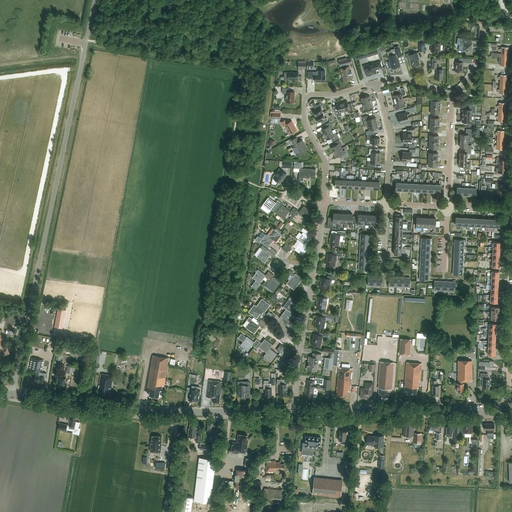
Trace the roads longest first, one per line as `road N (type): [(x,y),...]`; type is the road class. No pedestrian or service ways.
road 1 (unclassified): [(12,393),(94,0)]
road 2 (secondary): [(295,412),(163,412),(12,393)]
road 3 (secondary): [(507,409),(295,412)]
road 4 (unclassified): [(324,200),(325,162),(303,102),(375,83)]
road 5 (residential): [(386,204),(390,137),(375,83)]
